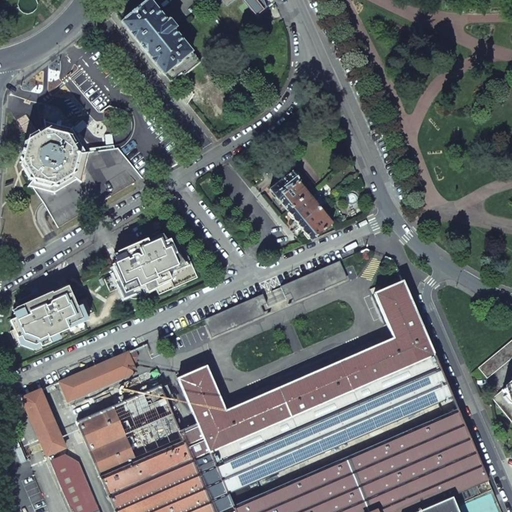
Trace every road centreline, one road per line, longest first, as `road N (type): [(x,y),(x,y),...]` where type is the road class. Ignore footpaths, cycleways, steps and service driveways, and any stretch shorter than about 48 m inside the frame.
road 1 (residential): [(0,386),(253,282)]
road 2 (residential): [(446,266),(423,297),(511,504)]
road 3 (residential): [(175,177),(0,286)]
road 4 (residential): [(322,63),(273,117),(175,177)]
road 5 (residential): [(392,224),(322,63)]
road 6 (residential): [(253,282),(392,224)]
road 7 (residential): [(253,282),(175,177)]
